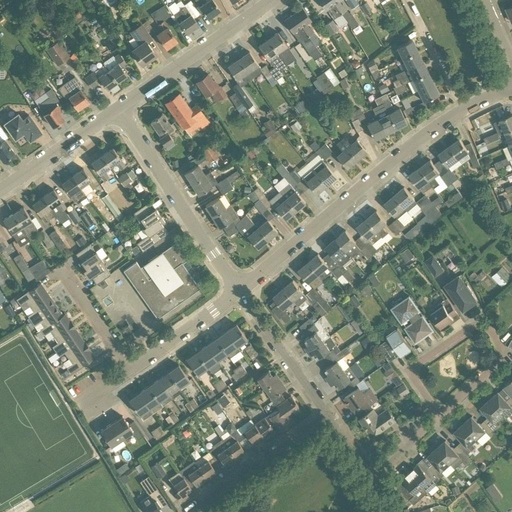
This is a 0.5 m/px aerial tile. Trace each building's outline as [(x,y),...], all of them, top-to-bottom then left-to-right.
[(181,0),(177,0),(169,6),(173,13),(185,5),(181,0)] [(194,0),(200,7),(208,19),(220,10),(213,0),(194,0)] [(327,9),(334,19),(340,28),(347,22),(341,14),(331,0),(318,0),(326,10),(327,9)] [(331,0),(341,14),(347,22),(352,28),(358,24),(350,12),(349,13),(343,4),(342,5),(339,1),(340,0),(331,0)] [(359,4),(355,0),(346,0),(346,1),(352,9),(359,4)] [(365,0),(355,0),(359,4),(361,8),(362,7),(369,19),(374,16),(366,4),(368,4),(365,0)] [(174,14),(187,34),(199,25),(191,14),(191,15),(185,6),(174,14)] [(293,15),(315,47),(318,45),(319,44),(318,42),(320,41),(310,27),(309,28),(306,24),(311,21),(302,8),(293,15)] [(177,40),(164,21),(171,17),(166,10),(154,18),(163,31),(157,35),(166,48),(177,40)] [(309,51),(315,47),(293,15),(285,21),(300,43),(302,41),(309,51)] [(77,22),(76,21),(73,16),(59,25),(64,31),(77,22)] [(326,25),(332,34),(339,30),(333,21),(326,25)] [(152,39),(148,34),(142,24),(131,32),(140,45),(133,49),(138,56),(136,57),(142,65),(156,55),(147,43),(152,39)] [(268,39),(277,52),(283,48),(287,55),(292,52),(278,33),(268,39)] [(271,56),(277,52),(268,39),(258,46),(272,66),(276,63),(271,56)] [(402,58),(418,51),(412,40),(397,47),(402,58)] [(58,41),(46,49),(58,66),(70,58),(58,41)] [(418,51),(402,58),(407,69),(423,62),(418,51)] [(70,58),(75,62),(80,56),(74,52),(70,58)] [(250,52),(239,59),(251,78),(262,71),(263,72),(262,73),(271,86),(277,82),(275,81),(272,76),(269,70),(266,66),(261,69),(250,52)] [(103,63),(106,66),(117,82),(127,75),(121,67),(126,64),(121,56),(119,54),(115,57),(113,56),(103,63)] [(237,80),(242,76),(246,82),(251,78),(239,59),(228,67),(237,80)] [(428,72),(423,62),(407,69),(395,75),(398,80),(393,82),(396,88),(403,85),(413,80),(428,72)] [(376,64),(369,68),(372,73),(378,70),(376,64)] [(107,89),(117,82),(106,66),(96,73),(86,80),(92,88),(101,81),(107,89)] [(272,76),(275,81),(283,76),(276,66),(269,70),(272,76)] [(358,76),(364,73),(361,67),(355,70),(358,76)] [(341,78),(347,74),(344,69),(338,73),(341,78)] [(372,73),(374,79),(381,76),(378,70),(372,73)] [(316,78),(325,92),(333,86),(332,85),(324,72),(316,78)] [(413,80),(418,91),(434,83),(428,72),(413,80)] [(216,102),(227,95),(221,86),(219,87),(214,80),(213,81),(208,74),(197,82),(206,96),(211,93),(214,97),(213,97),(216,102)] [(58,89),(66,100),(69,98),(78,110),(89,102),(80,88),(81,87),(74,77),(64,84),(65,84),(58,89)] [(339,81),(343,89),(349,86),(345,78),(339,81)] [(29,105),(37,101),(26,83),(19,88),(29,105)] [(381,94),(389,90),(386,83),(378,87),(381,94)] [(439,94),(434,83),(418,91),(423,102),(439,94)] [(233,88),(236,93),(243,103),(247,108),(252,104),(249,99),(240,87),(238,84),(233,88)] [(406,90),(403,85),(396,88),(399,94),(406,90)] [(321,95),(316,89),(308,94),(313,101),(321,95)] [(236,107),(243,103),(236,93),(229,97),(236,107)] [(380,97),(385,107),(396,129),(407,124),(400,108),(394,111),(386,94),(380,97)] [(167,103),(181,124),(189,134),(200,126),(202,128),(209,123),(196,106),(190,110),(179,95),(167,103)] [(45,101),(48,105),(51,110),(44,114),(53,127),(64,119),(60,112),(62,111),(57,105),(51,97),(45,101)] [(374,112),(378,119),(385,135),(396,129),(385,107),(380,97),(374,100),(379,109),(374,112)] [(401,101),(406,109),(411,106),(406,98),(401,101)] [(302,100),(294,106),(300,114),(308,107),(302,100)] [(414,114),(414,113),(411,107),(405,111),(408,116),(414,114)] [(363,113),(362,114),(357,116),(358,119),(360,123),(366,120),(363,113)] [(4,124),(15,139),(24,133),(31,142),(42,134),(29,115),(23,120),(18,114),(4,124)] [(168,133),(167,134),(165,130),(171,126),(163,114),(151,122),(160,134),(160,133),(163,137),(159,140),(165,147),(174,141),(168,133)] [(505,133),(511,130),(511,114),(500,120),(505,133)] [(262,130),(267,137),(276,131),(270,119),(263,123),(265,128),(262,130)] [(360,123),(358,119),(352,122),(357,133),(363,129),(360,123)] [(374,140),(385,135),(378,119),(367,125),(374,140)] [(500,120),(495,122),(499,131),(503,129),(500,120)] [(297,121),(290,126),(295,132),(301,127),(297,121)] [(499,132),(491,136),(494,141),(501,138),(499,132)] [(494,141),(491,136),(484,139),(486,144),(494,141)] [(341,141),(356,160),(366,151),(357,139),(351,144),(345,138),(341,141)] [(449,147),(458,159),(469,152),(460,139),(449,147)] [(0,155),(4,161),(15,154),(5,140),(1,143),(0,141),(0,155)] [(310,145),(316,152),(317,151),(320,148),(315,141),(310,145)] [(356,160),(341,141),(337,145),(342,151),(336,156),(346,168),(356,160)] [(208,162),(214,159),(219,155),(211,143),(200,150),(203,154),(206,159),(208,162)] [(320,148),(328,157),(333,153),(325,144),(320,148)] [(253,154),(257,151),(255,147),(250,150),(250,151),(247,153),(251,159),(255,157),(253,154)] [(458,159),(449,147),(439,155),(448,167),(458,159)] [(113,148),(102,156),(110,167),(116,162),(121,170),(126,167),(113,148)] [(328,157),(320,148),(316,152),(323,160),(322,161),(323,161),(328,157)] [(185,173),(192,184),(205,175),(198,165),(206,159),(203,154),(194,159),(182,166),(186,172),(185,173)] [(480,166),(476,155),(469,157),(474,169),(480,166)] [(104,171),(110,167),(102,156),(92,163),(104,182),(109,178),(104,171)] [(511,159),(511,160),(509,158),(502,161),(504,166),(511,163),(511,159)] [(420,168),(433,186),(435,188),(440,184),(434,176),(440,173),(431,160),(420,168)] [(336,177),(323,161),(322,161),(312,169),(326,185),(336,177)] [(504,166),(502,161),(495,164),(497,169),(504,166)] [(282,195),(286,199),(295,211),(305,203),(292,187),(297,183),(290,174),(281,164),(276,169),(283,177),(274,186),(282,195)] [(433,186),(420,168),(409,176),(418,188),(419,188),(423,194),(433,186)] [(83,169),(73,176),(86,195),(96,187),(91,180),(83,169)] [(312,169),(302,177),(303,178),(316,194),(326,185),(312,169)] [(132,170),(127,173),(132,180),(136,177),(132,170)] [(226,178),(230,183),(242,175),(239,170),(226,178)] [(290,174),(298,183),(303,178),(302,177),(302,178),(295,170),(290,174)] [(451,170),(445,174),(453,183),(457,188),(462,184),(451,170)] [(199,195),(216,184),(217,183),(210,172),(205,175),(192,184),(199,195)] [(118,179),(123,187),(124,186),(129,183),(132,181),(132,180),(127,173),(118,179)] [(453,183),(445,174),(441,178),(448,187),(453,183)] [(477,185),(486,177),(484,174),(474,181),(477,185)] [(75,202),(86,195),(73,176),(62,184),(70,195),(75,202)] [(216,184),(219,189),(230,183),(226,178),(217,183),(216,184)] [(233,188),(230,183),(219,189),(223,195),(233,188)] [(407,211),(416,203),(417,203),(417,202),(414,199),(415,199),(405,187),(395,196),(407,211)] [(259,199),(266,208),(271,204),(258,188),(253,191),(259,199)] [(43,197),(56,215),(62,224),(70,218),(74,224),(81,220),(79,217),(74,210),(67,214),(64,210),(67,208),(61,201),(62,201),(54,189),(43,197)] [(253,191),(249,194),(253,201),(258,198),(253,191)] [(459,193),(453,196),(457,202),(462,198),(459,193)] [(118,222),(124,219),(107,194),(102,198),(118,222)] [(421,198),(438,219),(443,215),(437,208),(443,202),(439,197),(433,203),(426,195),(421,198)] [(395,215),(398,218),(399,220),(400,220),(409,212),(407,211),(395,196),(385,204),(395,216),(395,215)] [(46,223),(56,215),(43,197),(32,204),(40,215),(46,223)] [(206,206),(213,217),(226,209),(219,198),(206,206)] [(438,219),(421,198),(417,202),(417,203),(416,203),(426,215),(433,223),(433,224),(438,219)] [(266,208),(259,199),(254,203),(262,212),(266,208)] [(285,220),(295,211),(286,199),(275,208),(285,220)] [(511,208),(507,200),(502,202),(505,210),(511,208)] [(150,209),(147,204),(147,203),(132,214),(138,222),(142,228),(160,216),(154,208),(150,211),(149,210),(150,209)] [(231,205),(226,209),(213,217),(220,228),(222,226),(226,231),(236,225),(241,221),(231,205)] [(13,214),(26,234),(27,236),(37,230),(24,207),(13,214)] [(377,211),(367,219),(381,236),(382,237),(387,232),(382,227),(387,222),(377,211)] [(79,217),(81,220),(87,228),(94,223),(86,212),(79,217)] [(27,236),(26,234),(13,214),(3,220),(16,240),(17,239),(20,243),(29,238),(27,236)] [(236,225),(226,231),(229,237),(239,230),(243,227),(250,235),(247,237),(257,248),(267,240),(257,228),(247,216),(241,221),(236,225)] [(165,224),(160,217),(143,229),(148,236),(136,244),(142,252),(168,233),(164,228),(162,229),(161,227),(165,224)] [(399,220),(398,218),(393,222),(401,232),(406,228),(400,220),(399,220)] [(367,239),(370,242),(372,244),(381,236),(367,219),(357,228),(367,239)] [(257,228),(267,240),(277,231),(267,220),(257,228)] [(110,229),(105,222),(100,225),(105,233),(110,229)] [(396,236),(401,232),(393,222),(388,226),(396,236)] [(55,244),(49,235),(47,236),(43,230),(38,234),(49,249),(55,244)] [(49,235),(55,244),(59,250),(66,245),(55,230),(49,235)] [(0,231),(0,241),(4,247),(8,245),(0,231)] [(352,257),(361,250),(356,243),(346,231),(336,239),(352,257)] [(414,237),(409,231),(405,235),(410,241),(414,237)] [(83,236),(77,240),(81,247),(87,243),(83,236)] [(339,262),(335,266),(343,275),(348,271),(343,265),(352,257),(336,239),(326,248),(336,259),(337,259),(339,262)] [(158,319),(200,289),(183,264),(187,260),(188,260),(189,259),(177,242),(141,268),(136,262),(124,271),(158,319)] [(372,244),(370,242),(366,246),(373,255),(378,251),(372,244)] [(78,264),(84,271),(101,259),(96,252),(95,252),(90,244),(76,254),(81,262),(78,264)] [(140,252),(136,246),(131,250),(135,255),(140,252)] [(361,250),(369,259),(373,255),(366,246),(361,250)] [(400,254),(406,262),(414,256),(408,248),(400,254)] [(22,272),(29,268),(20,254),(14,258),(22,272)] [(319,254),(309,263),(323,280),(332,272),(338,280),(343,275),(335,266),(329,270),(327,267),(329,266),(319,254)] [(426,262),(435,276),(442,271),(433,257),(426,262)] [(101,259),(84,271),(89,279),(92,277),(97,284),(98,283),(104,279),(111,275),(106,268),(107,267),(101,259)] [(50,272),(42,260),(29,268),(36,280),(50,272)] [(309,282),(314,288),(315,289),(324,281),(323,280),(309,263),(299,271),(309,283),(309,282)] [(0,267),(0,286),(2,289),(7,286),(4,281),(9,278),(2,266),(0,267)] [(501,287),(511,277),(502,267),(491,277),(501,287)] [(348,271),(343,275),(349,282),(354,278),(348,271)] [(478,275),(474,272),(470,276),(478,283),(487,274),(483,271),(478,275)] [(374,274),(369,278),(372,282),(377,278),(374,274)] [(467,287),(460,277),(447,286),(450,290),(451,290),(455,296),(454,296),(464,310),(466,308),(467,310),(475,304),(474,303),(477,301),(472,294),(473,293),(468,285),(467,287)] [(108,285),(104,279),(98,283),(102,289),(108,285)] [(299,307),(308,299),(305,296),(302,293),(303,292),(294,280),(284,289),(294,301),(299,307)] [(48,293),(41,283),(19,297),(22,302),(28,299),(31,305),(48,293)] [(320,299),(322,297),(315,289),(314,288),(310,292),(318,301),(320,299)] [(284,309),(294,301),(284,289),(274,297),(276,300),(270,305),(273,308),(272,309),(280,318),(281,317),(287,324),(293,319),(284,309)] [(313,305),(318,301),(310,292),(305,296),(308,299),(313,305)] [(55,304),(48,293),(31,305),(35,310),(29,314),(33,319),(55,304)] [(348,299),(355,309),(361,304),(355,294),(348,299)] [(415,342),(417,341),(428,334),(427,333),(431,330),(423,318),(421,320),(418,315),(420,314),(409,298),(392,309),(404,325),(409,322),(412,326),(407,330),(415,342)] [(440,326),(441,328),(454,319),(451,314),(456,310),(448,298),(430,311),(437,321),(436,322),(439,326),(440,326)] [(327,312),(332,308),(327,303),(325,305),(320,299),(318,301),(327,312)] [(322,316),(327,312),(318,301),(313,305),(322,316)] [(63,315),(55,304),(33,319),(36,324),(42,321),(45,326),(63,315)] [(341,310),(349,321),(355,317),(346,306),(341,310)] [(45,326),(42,328),(45,334),(51,330),(55,336),(73,323),(72,322),(71,323),(65,314),(63,315),(45,326)] [(314,315),(309,319),(313,323),(318,320),(314,315)] [(312,326),(311,324),(308,320),(300,327),(304,332),(306,330),(312,326)] [(75,326),(73,323),(55,336),(58,341),(53,345),(56,350),(79,335),(74,327),(75,326)] [(305,348),(308,352),(324,341),(317,331),(319,330),(315,323),(312,326),(306,330),(310,336),(305,340),(309,346),(305,348)] [(236,324),(226,331),(237,347),(247,340),(236,324)] [(387,336),(389,339),(378,346),(390,362),(400,355),(401,356),(412,348),(398,328),(396,329),(393,325),(386,330),(389,334),(387,336)] [(39,339),(45,335),(41,330),(36,334),(39,339)] [(216,338),(227,354),(230,358),(240,351),(237,347),(226,331),(216,338)] [(86,344),(79,335),(56,350),(60,356),(65,352),(69,358),(88,345),(87,344),(86,344)] [(375,346),(369,337),(361,342),(367,351),(375,346)] [(216,338),(206,345),(217,361),(227,354),(216,338)] [(324,356),(327,360),(339,352),(329,338),(324,341),(308,352),(311,357),(314,354),(318,360),(324,356)] [(90,348),(88,345),(69,358),(73,363),(67,367),(71,373),(95,357),(89,348),(90,348)] [(197,352),(207,368),(210,371),(220,364),(217,361),(206,345),(197,352)] [(325,378),(328,382),(344,370),(338,361),(351,352),(347,347),(339,352),(327,360),(331,365),(325,369),(329,375),(325,378)] [(207,368),(197,352),(187,359),(197,375),(207,368)] [(386,362),(380,353),(372,358),(378,367),(386,362)] [(254,360),(259,366),(260,367),(264,364),(259,356),(254,360)] [(389,362),(383,366),(387,371),(384,373),(390,380),(391,379),(397,387),(403,382),(389,362)] [(179,365),(169,372),(179,387),(189,380),(179,365)] [(237,368),(242,375),(246,372),(241,365),(237,368)] [(238,378),(242,375),(237,368),(233,371),(238,378)] [(344,370),(328,382),(331,386),(335,383),(339,389),(347,384),(350,389),(360,382),(356,377),(351,380),(344,370)] [(254,374),(264,389),(279,378),(276,374),(272,376),(268,371),(261,376),(258,372),(254,374)] [(183,392),(179,387),(169,372),(159,379),(169,394),(173,399),(183,392)] [(264,389),(266,392),(274,403),(283,396),(280,393),(286,389),(279,378),(264,389)] [(173,399),(169,394),(159,379),(149,386),(163,406),(173,399)] [(222,379),(218,382),(223,389),(227,386),(222,379)] [(511,380),(503,388),(511,397),(511,380)] [(213,384),(219,392),(223,389),(218,382),(213,384)] [(405,385),(397,390),(402,396),(409,391),(405,385)] [(153,413),(163,406),(149,386),(139,393),(153,413)] [(378,400),(374,394),(370,389),(364,393),(360,388),(345,398),(353,409),(361,404),(364,409),(378,400)] [(511,414),(511,397),(507,401),(499,392),(490,400),(503,415),(507,419),(511,414)] [(143,420),(153,413),(139,393),(129,400),(143,420)] [(230,402),(224,394),(217,400),(222,408),(230,402)] [(274,403),(279,411),(283,417),(288,414),(298,406),(291,396),(285,400),(283,396),(274,403)] [(193,399),(189,402),(194,409),(198,406),(193,399)] [(503,415),(490,400),(481,408),(489,417),(485,421),(494,431),(498,427),(495,423),(503,415)] [(190,412),(194,409),(189,402),(185,404),(190,412)] [(212,407),(217,414),(222,410),(217,403),(212,407)] [(373,410),(360,419),(369,431),(373,432),(379,433),(396,421),(388,410),(378,416),(373,410)] [(279,411),(270,417),(269,417),(274,424),(280,432),(294,422),(288,414),(283,417),(279,411)] [(174,413),(170,415),(175,423),(179,420),(174,413)] [(175,423),(170,415),(165,418),(171,426),(175,423)] [(269,417),(270,417),(268,415),(254,425),(264,440),(275,432),(271,426),(274,424),(269,417)] [(123,416),(112,423),(122,439),(133,432),(128,425),(123,416)] [(494,431),(485,421),(480,425),(472,416),(463,424),(477,439),(486,432),(489,435),(494,431)] [(264,440),(254,425),(250,419),(236,429),(240,435),(243,439),(247,436),(252,443),(258,439),(260,443),(264,440)] [(133,421),(128,425),(133,432),(137,440),(144,436),(133,421)] [(111,446),(122,439),(112,423),(101,431),(111,446)] [(238,442),(243,439),(240,435),(236,429),(231,423),(228,425),(225,429),(227,431),(219,436),(222,439),(237,462),(242,458),(240,455),(245,451),(238,442)] [(477,439),(463,424),(454,432),(463,442),(458,446),(467,455),(476,448),(472,444),(477,439)] [(160,426),(155,429),(151,432),(156,439),(161,436),(160,436),(165,433),(160,426)] [(233,465),(237,462),(222,439),(212,447),(213,449),(209,452),(215,461),(220,458),(225,465),(230,462),(233,465)] [(472,461),(467,455),(458,446),(454,450),(446,440),(437,448),(450,464),(455,469),(463,461),(467,466),(472,461)] [(450,464),(437,448),(428,456),(434,463),(429,467),(440,479),(445,475),(441,471),(450,464)] [(211,464),(215,461),(209,452),(194,462),(208,482),(213,479),(211,475),(216,472),(211,464)] [(204,485),(208,482),(194,462),(193,461),(179,471),(186,482),(191,478),(196,486),(201,482),(204,485)] [(151,467),(159,479),(166,474),(158,462),(151,467)] [(136,467),(139,472),(144,469),(141,464),(136,467)] [(440,479),(429,467),(428,466),(423,470),(419,464),(410,472),(423,486),(431,479),(435,484),(440,479)] [(119,475),(127,470),(123,465),(115,470),(119,475)] [(192,489),(186,482),(179,471),(169,478),(179,492),(175,495),(180,502),(189,496),(186,493),(192,489)] [(423,486),(410,472),(402,480),(407,486),(401,491),(414,505),(428,492),(423,486)] [(161,511),(160,509),(161,508),(168,504),(148,476),(140,482),(149,496),(140,502),(145,508),(144,509),(145,511),(161,511)] [(494,483),(486,488),(496,501),(503,496),(494,483)] [(460,494),(457,486),(452,489),(455,496),(460,494)]
